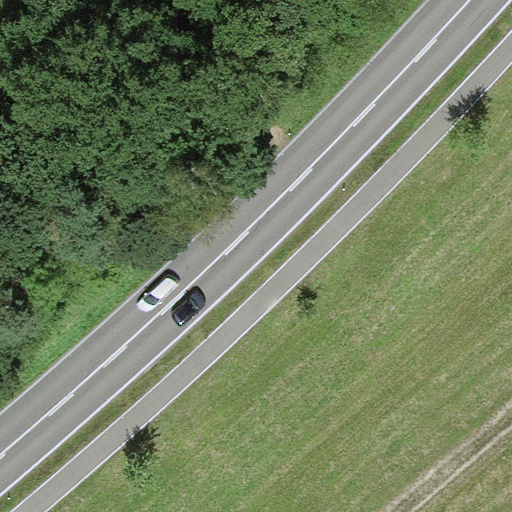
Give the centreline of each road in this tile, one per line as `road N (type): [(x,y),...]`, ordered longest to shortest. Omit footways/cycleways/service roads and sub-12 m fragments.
road 1 (primary): [(466,0),(255,217),(0,456)]
road 2 (track): [(410,511),(511,425)]
